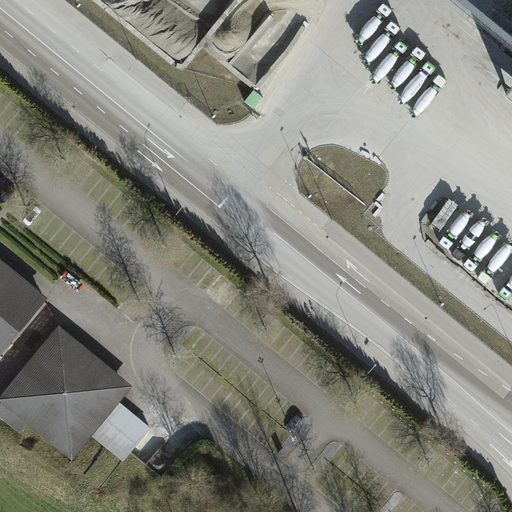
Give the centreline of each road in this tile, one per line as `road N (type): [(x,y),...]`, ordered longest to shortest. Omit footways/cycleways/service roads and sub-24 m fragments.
road 1 (primary): [(0,10),(511,430)]
road 2 (track): [(0,373),(64,291),(148,350)]
